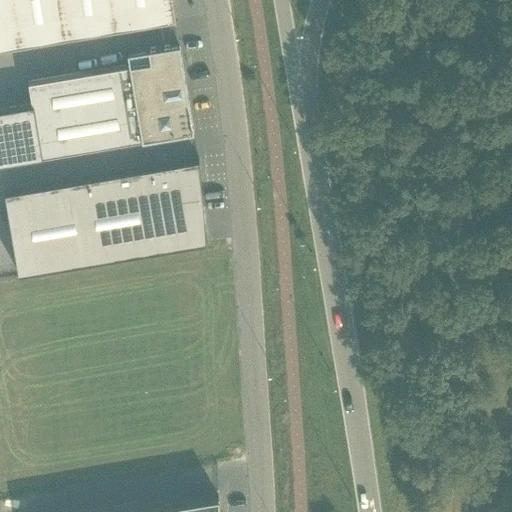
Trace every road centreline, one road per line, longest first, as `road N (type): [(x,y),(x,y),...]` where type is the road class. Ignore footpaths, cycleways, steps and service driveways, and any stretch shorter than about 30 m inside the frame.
road 1 (unclassified): [(259,511),(241,171),(212,0)]
road 2 (secondary): [(300,110),(370,511)]
